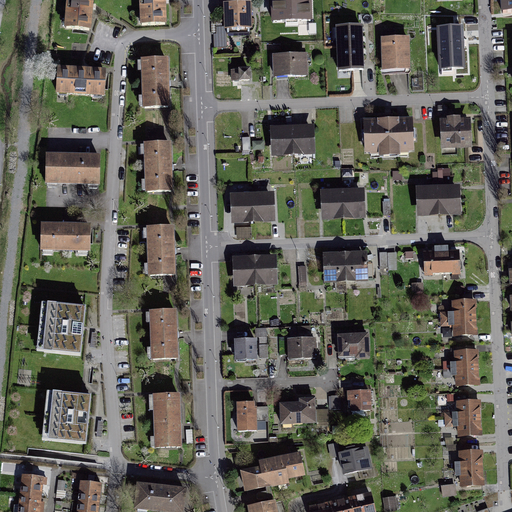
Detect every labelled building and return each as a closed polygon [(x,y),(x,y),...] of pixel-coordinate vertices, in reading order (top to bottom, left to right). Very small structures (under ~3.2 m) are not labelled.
[(95,0),(64,0),(62,31),(93,34),(95,0)] [(167,0),(137,0),(138,27),(168,26),(167,0)] [(309,0),(272,0),(273,22),(286,22),(286,18),(297,18),(297,22),(310,21),(309,0)] [(252,6),(224,6),(224,32),(253,32),(252,6)] [(361,27),(337,28),(339,71),(363,70),(361,27)] [(462,38),(434,39),(436,63),(463,62),(462,38)] [(409,41),(378,41),(381,78),(409,77),(409,41)] [(305,57),(270,58),(270,81),(306,81),(305,57)] [(171,61),(139,62),(140,110),(172,110),(171,61)] [(109,75),(57,71),(55,96),(107,101),(109,75)] [(247,71),(234,71),(234,86),(247,86),(247,71)] [(378,122),(365,122),(365,132),(362,132),(362,143),(366,142),(366,152),(379,152),(379,154),(400,154),(399,151),(412,151),(412,141),(415,141),(415,130),(412,130),(411,120),(398,121),(391,121),(391,118),(385,118),(385,121),(378,121),(378,122)] [(449,124),(443,124),(444,146),(468,145),(467,123),(458,124),(458,120),(449,120),(449,124)] [(293,153),(292,125),(288,125),(288,127),(277,128),(277,131),(274,131),(275,154),(293,153)] [(292,125),(293,153),(311,153),(310,130),(307,130),(307,127),(296,127),(296,125),(292,125)] [(172,144),(142,146),(145,192),(175,190),(172,144)] [(104,159),(46,159),(46,187),(103,187),(104,159)] [(457,212),(456,189),(453,190),(453,186),(443,187),(443,184),(438,185),(439,213),(457,212)] [(439,213),(438,185),(433,185),(433,187),(423,187),(423,191),(420,191),(421,214),(439,213)] [(343,217),(343,188),(338,188),(338,191),(327,191),(328,195),(324,195),(325,218),(343,217)] [(343,188),(343,217),(362,216),(361,193),(357,193),(357,190),(347,191),(347,188),(343,188)] [(253,220),(252,194),(245,194),(245,198),(234,198),(235,221),(253,220)] [(252,194),(253,220),(271,220),(270,197),(260,197),(260,194),(252,194)] [(95,229),(41,228),(41,255),(95,255),(95,229)] [(176,230),(145,232),(148,278),(178,276),(176,230)] [(442,274),(441,248),(435,249),(435,254),(425,254),(426,264),(423,267),(423,272),(426,274),(426,275),(442,274)] [(441,248),(442,274),(459,274),(459,273),(462,270),(462,265),(458,263),(458,253),(448,253),(448,248),(441,248)] [(345,254),(346,280),(364,279),(364,264),(364,256),(353,256),(353,253),(345,254)] [(346,280),(345,254),(337,254),(337,257),(327,257),(327,281),(346,280)] [(256,284),(254,257),(247,257),(247,261),(236,261),(237,284),(256,284)] [(254,257),(256,284),(274,283),(273,260),(262,260),(262,257),(254,257)] [(373,264),(364,264),(364,279),(373,279),(373,264)] [(307,286),(306,267),(298,267),(299,286),(307,286)] [(461,322),(478,322),(478,305),(461,305),(461,322)] [(88,311),(40,307),(35,353),(83,358),(88,311)] [(178,314),(147,315),(148,362),(179,361),(178,314)] [(461,339),(479,339),(478,322),(461,322),(461,339)] [(367,336),(339,337),(340,356),(357,356),(357,358),(368,358),(367,336)] [(290,354),(289,341),(289,338),(280,338),(280,354),(290,354)] [(290,354),(290,358),(305,358),(305,359),(315,359),(314,340),(309,341),(309,339),(298,339),(299,341),(289,341),(290,354)] [(255,341),(236,342),(236,345),(233,345),(233,353),(236,353),(236,360),(256,360),(255,341)] [(268,345),(260,345),(260,359),(268,359),(268,345)] [(463,371),(481,370),(480,353),(463,354),(463,371)] [(464,388),(481,387),(481,370),(463,371),(464,388)] [(94,397),(44,392),(40,441),(89,446),(94,397)] [(369,392),(349,393),(349,401),(352,401),(352,420),(365,420),(365,414),(364,415),(363,411),(370,411),(370,406),(373,406),(373,400),(369,401),(369,392)] [(341,410),(340,396),(332,396),(332,410),(341,410)] [(177,398),(149,400),(152,452),(178,451),(177,398)] [(300,404),(281,405),(281,425),(317,423),(316,412),(314,412),(314,400),(300,400),(300,404)] [(466,420),(484,420),(483,403),(466,403),(466,420)] [(254,404),(237,404),(238,424),(245,423),(246,427),(246,432),(257,431),(255,410),(254,410),(254,404)] [(467,437),(484,437),(484,420),(466,420),(467,437)] [(348,453),(340,454),(345,475),(368,470),(366,460),(369,460),(366,449),(365,449),(364,440),(352,443),(353,448),(347,450),(348,453)] [(469,472),(486,472),(486,455),(468,455),(469,472)] [(304,475),(300,456),(260,464),(262,470),(243,473),(247,491),(266,488),(267,492),(259,493),(257,495),(257,497),(258,500),(260,501),(268,499),(269,503),(250,508),(250,511),(275,511),(270,487),(288,483),(287,479),(304,475)] [(15,474),(15,464),(2,464),(1,473),(15,474)] [(469,489),(486,489),(486,472),(469,472),(469,489)] [(44,482),(19,479),(17,501),(42,503),(44,482)] [(104,489),(79,486),(77,496),(103,499),(104,489)] [(457,496),(456,486),(442,487),(443,497),(457,496)] [(179,511),(182,493),(132,487),(130,511),(179,511)] [(357,498),(350,500),(353,511),(374,511),(370,495),(363,497),(363,496),(357,497),(357,498)] [(103,499),(77,496),(76,507),(102,510),(103,499)] [(394,510),(392,499),(384,500),(386,511),(394,510)] [(337,503),(331,504),(332,511),(353,511),(350,500),(343,501),(343,500),(337,502),(337,503)] [(41,511),(42,503),(17,501),(15,511),(41,511)]
